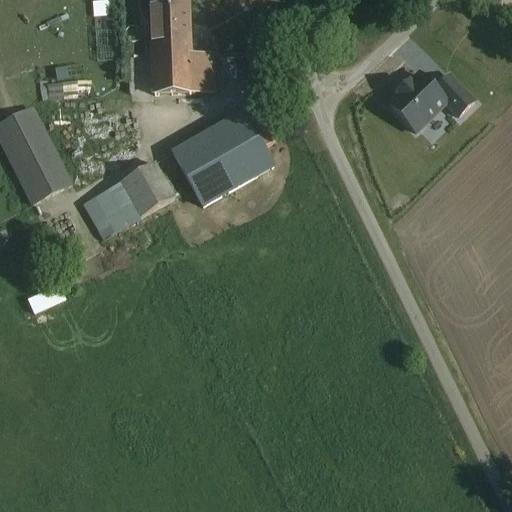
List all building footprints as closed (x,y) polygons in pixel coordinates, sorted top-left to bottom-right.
[(186,0),(146,0),(147,42),(188,41),(186,0)] [(188,41),(147,42),(149,98),(213,97),(212,41),(188,41)] [(265,47),(245,49),(248,83),(269,81),(265,47)] [(435,94),(420,79),(389,109),(415,137),(446,107),(447,107),(435,94)] [(474,106),(449,80),(435,94),(447,107),(446,107),(459,121),(474,106)] [(71,189),(32,113),(0,129),(0,145),(32,208),(71,189)] [(245,116),(172,157),(203,212),(276,171),(245,116)] [(155,167),(83,209),(103,243),(174,202),(155,167)]
